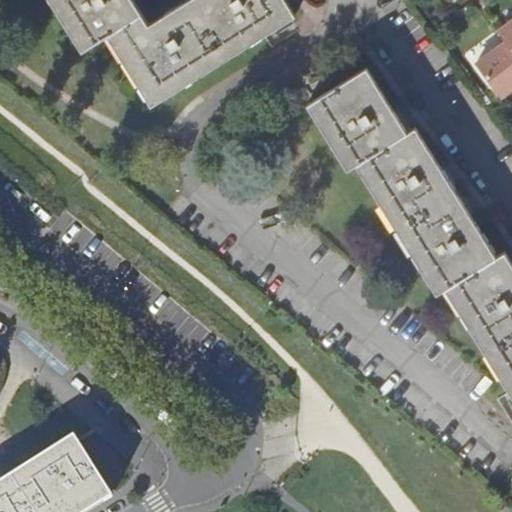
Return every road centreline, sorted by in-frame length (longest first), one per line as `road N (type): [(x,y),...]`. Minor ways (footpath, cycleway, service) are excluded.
road 1 (residential): [(354,0),(330,30),(194,121),(187,140),(195,187),(511,446)]
road 2 (residential): [(202,485),(249,455),(254,430),(247,411),(0,205)]
road 3 (residential): [(0,317),(51,346),(174,449),(202,485)]
road 4 (residential): [(511,203),(361,0)]
